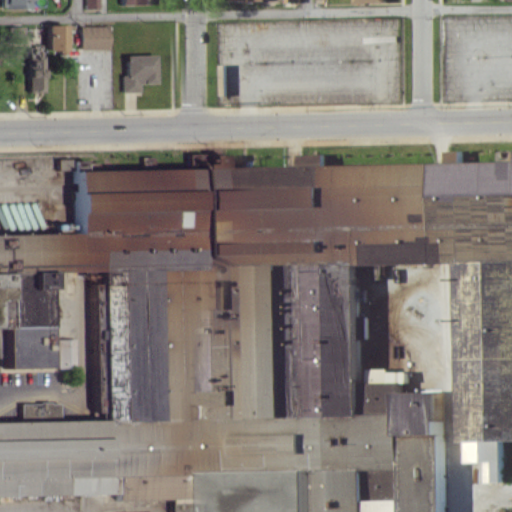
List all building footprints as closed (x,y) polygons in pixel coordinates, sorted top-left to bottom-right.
[(1,0),(2,8),(32,8),(31,0),(1,0)] [(85,0),(86,8),(100,8),(99,0),(85,0)] [(48,26),(48,50),(62,50),(63,53),(70,53),(70,39),(67,39),(67,26),(48,26)] [(10,27),(25,27),(26,42),(10,42),(10,27)] [(109,27),(83,27),(83,47),(109,47),(109,27)] [(29,39),(29,90),(45,90),(46,39),(29,39)] [(127,55),(128,76),(123,76),(123,92),(143,92),(143,84),(159,83),(158,54),(127,55)] [(0,215),(78,214),(77,162),(62,162),(62,144),(81,144),(81,153),(211,151),(211,139),(233,139),(233,151),(306,150),(305,140),(332,139),(332,149),(453,147),(452,137),(467,137),(467,146),(511,146),(511,424),(509,425),(510,464),(498,464),(497,445),(478,445),(476,245),(366,246),(367,368),(373,368),(373,353),(454,351),(455,511),(125,511),(125,499),(166,497),(166,510),(211,509),(210,487),(120,490),(120,483),(0,487),(0,416),(94,413),(127,386),(125,255),(57,256),(57,280),(61,281),(61,302),(57,304),(58,355),(7,356),(6,316),(0,316),(0,215)] [(57,338),(74,337),(74,366),(58,367),(57,338)]
